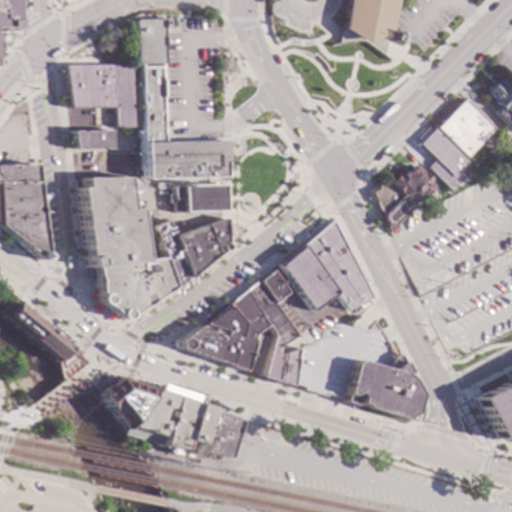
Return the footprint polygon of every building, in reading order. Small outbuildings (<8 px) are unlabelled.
[(0,0),(0,28),(9,28),(8,0),(0,0)] [(392,0),(344,0),(336,37),(334,44),(354,41),(358,43),(363,43),(380,55),(381,47),(383,41),(392,0)] [(161,65),(157,65),(158,143),(220,142),(220,179),(140,181),(138,66),(133,66),(132,21),(160,21),(161,65)] [(387,33),(385,42),(393,44),(396,35),(387,33)] [(129,128),(111,128),(111,126),(93,126),(93,108),(63,109),(60,66),(128,65),(129,128)] [(511,93),(511,133),(510,135),(489,114),(494,109),(480,95),(490,85),(493,89),(499,80),(511,93)] [(491,131),(462,159),(432,129),(461,100),(491,131)] [(108,149),(68,150),(66,132),(107,131),(108,149)] [(470,171),(462,179),(457,173),(443,187),(432,175),(440,167),(425,152),(438,139),(470,171)] [(39,254),(40,257),(40,261),(36,262),(33,261),(31,258),(0,232),(0,165),(29,165),(39,254)] [(432,187),(419,202),(415,199),(402,212),(406,215),(388,233),(384,230),(384,226),(379,221),(379,214),(373,203),(370,205),(363,192),(371,188),(381,179),(385,184),(399,170),(403,173),(411,166),(432,187)] [(123,178),(126,209),(134,209),(141,261),(158,258),(168,288),(122,317),(122,318),(119,321),(114,321),(111,318),(111,316),(99,305),(98,306),(94,305),(92,301),(93,297),(94,296),(91,275),(90,268),(82,269),(82,263),(81,254),(73,189),(77,188),(80,188),(79,178),(123,178)] [(220,212),(170,213),(169,187),(219,186),(220,212)] [(238,202),(245,202),(255,210),(253,212),(251,213),(248,214),(246,214),(242,213),(241,211),(239,210),(238,208),(238,205),(238,202)] [(220,244),(221,246),(222,248),(222,250),(220,251),(219,252),(217,252),(183,278),(169,236),(220,219),(220,244)] [(367,298),(342,312),(331,295),(305,312),(274,265),(328,221),(367,298)] [(168,288),(183,278),(169,236),(164,222),(148,227),(158,258),(168,288)] [(254,281),(267,271),(283,293),(269,303),(254,281)] [(242,291),(264,327),(269,336),(274,344),(276,348),(293,338),(269,303),(254,281),(242,291)] [(224,306),(242,291),(264,327),(251,335),(250,341),(234,336),(238,325),(224,306)] [(56,363),(2,318),(13,305),(67,348),(67,356),(61,357),(56,363)] [(196,327),(224,306),(238,325),(234,336),(233,339),(196,327)] [(294,352),(288,383),(301,387),(300,390),(308,392),(315,395),(322,397),(323,394),(331,396),(339,399),(350,364),(355,362),(383,370),(385,358),(390,356),(385,346),(387,345),(382,336),(379,330),(377,331),(367,329),(364,332),(355,330),(335,325),(321,332),(318,339),(294,352)] [(225,366),(172,349),(172,345),(171,342),(196,327),(233,339),(225,366)] [(250,341),(234,336),(233,339),(225,366),(240,371),(250,341)] [(269,336),(268,340),(257,376),(256,379),(273,384),(275,377),(272,376),(277,355),(271,354),(274,344),(269,336)] [(275,382),(280,354),(295,349),(294,352),(288,383),(288,386),(275,382)] [(413,399),(409,414),(398,420),(338,402),(339,399),(350,364),(355,362),(383,370),(385,358),(390,356),(393,355),(413,399)] [(119,432),(91,395),(113,377),(145,388),(151,390),(124,427),(119,432)] [(511,377),(471,398),(493,440),(511,429),(511,377)] [(172,397),(151,390),(124,427),(158,439),(172,397)] [(172,397),(193,405),(187,421),(185,420),(181,430),(184,431),(181,442),(178,451),(155,447),(158,439),(172,397)] [(193,405),(210,410),(198,446),(196,453),(194,457),(187,455),(190,445),(181,442),(184,431),(187,421),(193,405)] [(210,410),(240,420),(227,459),(196,453),(198,446),(210,410)]
